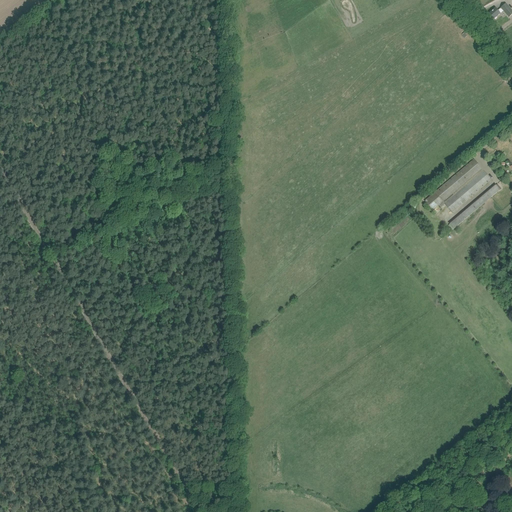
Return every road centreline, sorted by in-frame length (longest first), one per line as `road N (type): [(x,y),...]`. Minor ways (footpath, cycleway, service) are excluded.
road 1 (track): [(238,511),(226,0)]
road 2 (track): [(0,174),(199,511)]
